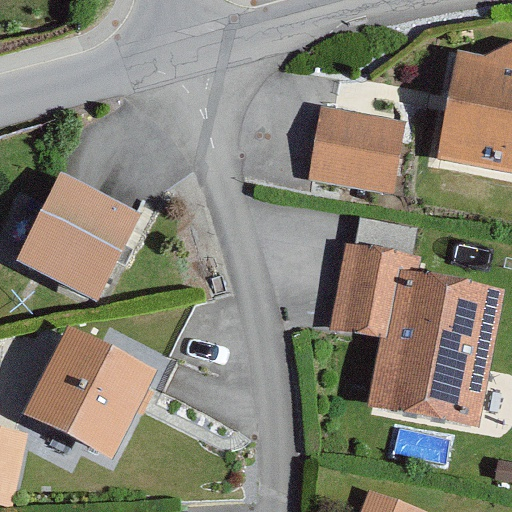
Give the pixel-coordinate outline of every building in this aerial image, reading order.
[(511,53),(511,54),(486,69),(455,64),(437,172),(511,184),(511,53)] [(404,133),(319,117),(306,187),(391,204),(404,133)] [(141,224),(60,182),(16,266),(97,308),(141,224)] [(418,267),(342,255),(328,340),(379,349),(368,415),(477,433),(499,297),(416,284),(418,267)] [(155,381),(68,336),(22,423),(109,469),(155,381)] [(9,511),(23,443),(0,438),(0,511),(9,511)] [(511,473),(497,472),(495,489),(511,490),(511,473)] [(398,511),(368,501),(364,511),(398,511)]
